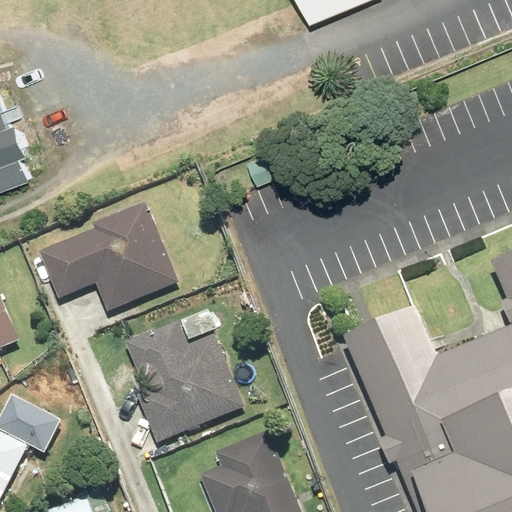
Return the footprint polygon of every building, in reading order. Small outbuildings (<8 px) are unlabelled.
[(0,115),(0,196),(26,187),(0,115)] [(182,286),(148,203),(95,225),(98,232),(43,255),(62,301),(98,287),(110,315),(182,286)] [(421,285),(347,314),(426,511),(511,511),(511,248),(498,254),(511,288),(511,295),(437,325),(421,285)] [(0,291),(0,351),(22,342),(0,291)] [(248,411),(216,332),(191,343),(182,322),(127,345),(140,376),(145,375),(152,393),(141,397),(161,446),(248,411)] [(0,509),(31,449),(52,459),(69,426),(15,398),(0,426),(0,509)] [(303,511),(269,433),(220,454),(225,467),(201,477),(215,511),(303,511)] [(114,511),(107,491),(47,511),(114,511)]
